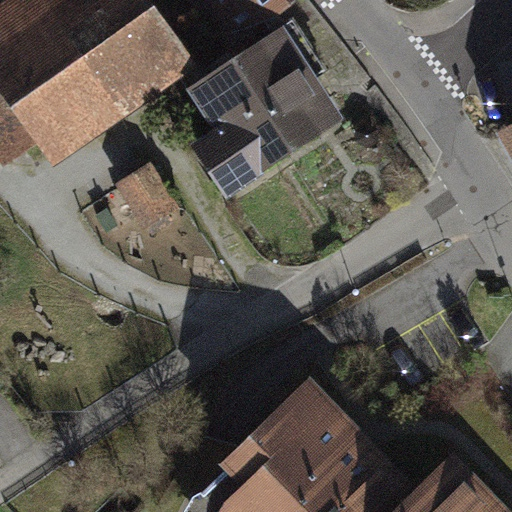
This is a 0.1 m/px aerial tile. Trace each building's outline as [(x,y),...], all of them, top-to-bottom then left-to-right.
[(177,42),(146,0),(21,0),(0,15),(0,75),(43,136),(177,42)] [(290,0),(207,0),(230,29),(275,14),(290,0)] [(249,55),(242,44),(229,52),(236,64),(289,146),(328,122),(303,82),(323,69),(292,21),(270,36),(273,40),(249,55)] [(289,146),(236,64),(198,89),(226,132),(200,147),(226,188),(289,146)] [(43,136),(0,75),(0,142),(11,158),(43,136)] [(151,168),(121,186),(144,225),(174,207),(151,168)] [(356,439),(308,390),(203,493),(221,511),(403,511),(415,500),(371,455),(368,458),(352,442),(356,439)] [(497,511),(452,465),(415,500),(403,511),(497,511)]
